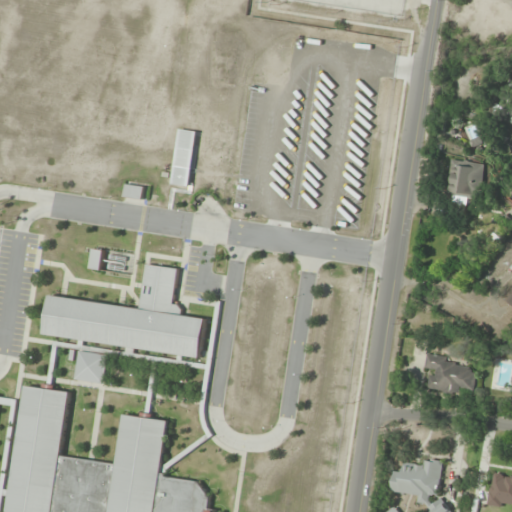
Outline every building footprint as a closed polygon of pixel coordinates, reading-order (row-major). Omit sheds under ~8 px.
[(487,165),(453,161),(449,195),(482,200),(487,165)] [(144,200),(146,188),(128,184),(125,196),(144,200)] [(148,264),(180,269),(174,304),(179,305),(183,310),(182,315),(207,319),(201,358),(45,334),(51,295),(141,309),(148,264)] [(80,351),(109,355),(105,384),(76,380),(80,351)] [(480,366),(428,357),(426,369),(433,370),(430,390),(462,395),(463,389),(476,391),(480,366)] [(8,511),(27,386),(44,388),(44,384),(55,386),(55,390),(72,392),(62,456),(118,464),(125,414),(142,417),(142,412),(154,414),(153,418),(170,421),(162,473),(167,474),(166,476),(200,481),(212,498),(210,510),(216,511),(215,511),(8,511)] [(445,462),(426,459),(425,465),(406,463),(405,473),(396,472),(393,492),(420,495),(419,505),(433,507),(432,511),(449,511),(450,504),(431,501),(432,495),(441,496),(445,462)] [(511,506),(511,475),(492,475),(491,506),(511,506)]
